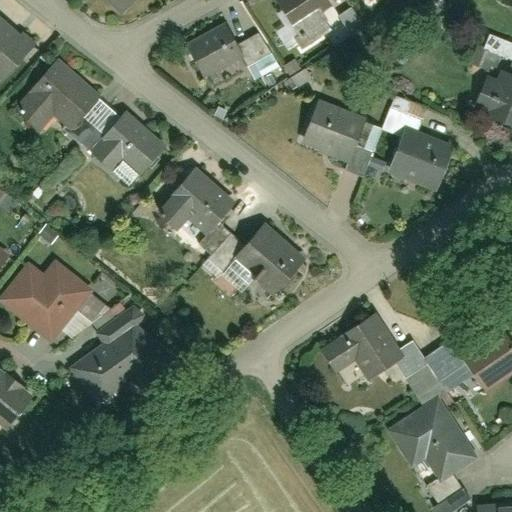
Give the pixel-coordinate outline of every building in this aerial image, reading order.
[(105,0),(116,10),(128,0),(105,0)] [(277,0),(273,3),(298,42),(329,25),(320,13),(333,2),(331,0),(277,0)] [(0,83),(35,44),(0,14),(0,83)] [(226,21),(182,44),(200,76),(243,53),(226,21)] [(99,92),(57,58),(10,107),(38,134),(52,119),(64,129),(99,92)] [(511,72),(497,69),(481,118),(511,126),(511,72)] [(365,121),(316,101),(296,142),(347,162),(365,121)] [(119,108),(82,151),(108,169),(118,157),(137,171),(161,142),(119,108)] [(434,192),(455,147),(405,128),(385,170),(434,192)] [(189,167),(150,208),(173,230),(186,217),(205,232),(233,203),(189,167)] [(271,294),(304,257),(265,222),(232,259),(271,294)] [(0,302),(49,343),(94,289),(56,258),(43,273),(29,261),(0,296),(0,302)] [(136,373),(147,384),(170,356),(134,327),(143,316),(133,307),(96,333),(106,345),(97,349),(95,362),(76,374),(94,397),(125,374),(136,373)] [(403,355),(373,308),(317,344),(335,372),(356,359),(368,378),(403,355)] [(511,371),(511,344),(498,328),(455,359),(481,393),(511,371)] [(0,422),(6,428),(35,395),(0,367),(0,422)] [(436,477),(477,453),(441,394),(384,428),(407,466),(423,456),(436,477)] [(511,511),(511,501),(472,505),(472,511),(511,511)]
